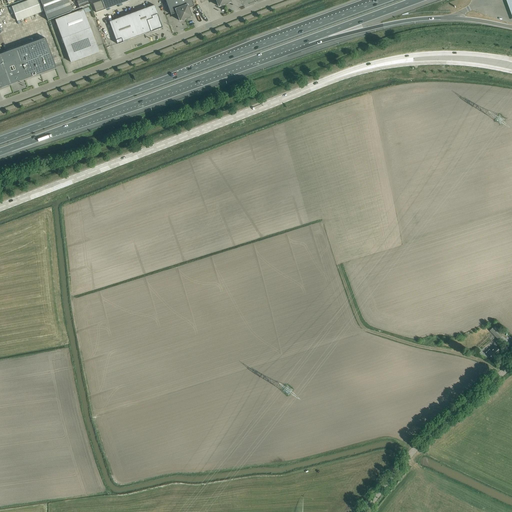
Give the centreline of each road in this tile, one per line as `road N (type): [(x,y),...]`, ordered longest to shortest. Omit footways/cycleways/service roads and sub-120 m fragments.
road 1 (motorway): [(382,0),(0,139)]
road 2 (secondary): [(0,207),(335,77)]
road 3 (motorway): [(0,151),(305,40)]
road 4 (unclassified): [(275,0),(0,103)]
road 5 (tertiary): [(364,511),(418,442),(511,364)]
road 6 (secondary): [(511,60),(405,56),(335,77)]
road 7 (secondary): [(335,77),(408,63),(511,71)]
road 8 (motorway): [(305,40),(453,18)]
